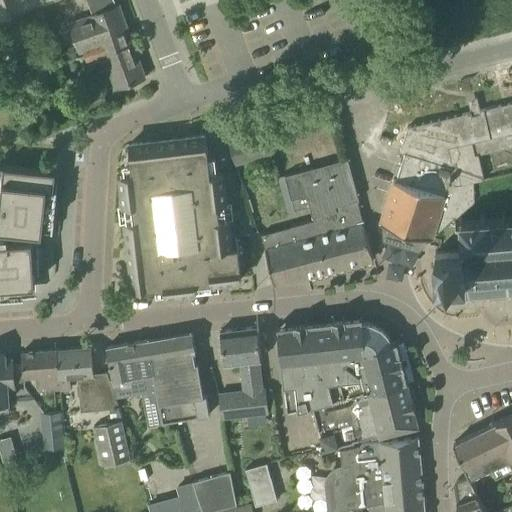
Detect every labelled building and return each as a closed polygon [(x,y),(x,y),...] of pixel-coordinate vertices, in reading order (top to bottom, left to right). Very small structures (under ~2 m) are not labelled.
[(0,0),(0,18),(50,0),(0,0)] [(465,0),(438,0),(426,4),(435,28),(471,15),(465,0)] [(133,42),(119,4),(90,15),(68,23),(79,53),(84,52),(81,45),(98,39),(105,37),(110,50),(133,42)] [(0,55),(6,78),(22,73),(26,72),(17,35),(0,38),(0,55)] [(110,50),(105,37),(98,39),(81,45),(84,52),(88,63),(105,57),(116,87),(145,76),(133,42),(110,50)] [(410,123),(404,145),(453,160),(457,146),(476,141),(477,143),(500,138),(500,136),(511,133),(511,80),(493,85),(493,87),(460,94),(460,92),(437,97),(438,99),(418,104),(412,123),(410,123)] [(76,112),(106,101),(102,89),(72,101),(76,112)] [(236,162),(273,150),(266,128),(228,140),(236,162)] [(210,173),(206,135),(129,144),(132,173),(122,174),(135,289),(164,285),(165,293),(197,289),(196,282),(204,282),(242,277),(236,233),(228,234),(221,172),(210,173)] [(483,180),(483,176),(405,152),(396,179),(393,178),(380,223),(384,224),(385,238),(419,249),(432,239),(434,230),(439,231),(473,202),(471,182),(483,180)] [(373,257),(357,200),(359,199),(348,157),(285,175),(295,210),(310,205),(313,216),(315,216),(316,219),(262,233),(266,248),(275,284),(306,275),(373,257)] [(0,209),(0,230),(2,230),(30,233),(43,234),(44,218),(51,218),(53,204),(46,203),(47,188),(54,189),(56,172),(4,168),(0,209)] [(511,216),(505,217),(505,212),(502,213),(502,217),(485,219),(484,214),(481,214),(482,219),(463,220),(463,216),(460,216),(460,221),(455,221),(456,224),(460,224),(462,249),(435,251),(436,258),(437,273),(437,281),(450,280),(451,294),(466,293),(466,296),(470,296),(469,292),(487,290),(488,294),(491,294),(491,290),(509,289),(509,293),(511,292),(511,290),(511,289),(511,288),(511,216)] [(30,233),(2,230),(1,243),(0,242),(0,286),(36,284),(32,240),(29,241),(30,233)] [(401,354),(397,341),(392,329),(387,323),(383,319),(365,313),(277,318),(282,365),(287,411),(312,405),(407,380),(404,367),(405,367),(404,364),(403,365),(401,357),(402,357),(402,354),(401,354)] [(263,388),(259,359),(261,359),(257,326),(220,330),(224,364),(240,362),(243,390),(219,393),(222,417),(269,411),(266,388),(263,388)] [(196,350),(193,334),(150,342),(149,339),(148,339),(159,403),(163,422),(210,414),(206,394),(204,394),(198,361),(196,362),(194,351),(196,350)] [(148,339),(107,346),(111,366),(113,379),(114,378),(131,375),(134,393),(143,392),(149,425),(163,422),(159,403),(148,339)] [(81,411),(110,408),(119,407),(107,371),(94,372),(91,345),(57,348),(60,388),(71,388),(69,376),(78,375),(81,411)] [(60,388),(57,348),(22,351),(24,376),(38,374),(39,382),(42,382),(42,390),(46,390),(47,398),(56,397),(55,389),(60,388)] [(5,359),(5,353),(0,352),(0,401),(10,401),(9,388),(15,387),(12,358),(5,359)] [(411,397),(407,380),(312,405),(324,448),(354,442),(419,425),(418,419),(415,409),(412,396),(411,397)] [(119,407),(110,408),(111,421),(122,419),(119,407)] [(61,410),(39,411),(40,447),(62,447),(61,410)] [(511,413),(453,443),(469,475),(470,476),(471,476),(492,467),(496,477),(511,468),(511,413)] [(131,458),(122,419),(111,421),(93,426),(102,465),(131,458)] [(337,511),(346,509),(361,506),(387,501),(424,497),(419,436),(361,442),(362,444),(340,449),(342,465),(343,474),(338,477),(335,483),(337,511)] [(256,505),(277,499),(267,462),(246,468),(256,505)] [(203,511),(204,511),(237,503),(230,470),(193,480),(203,511)] [(470,476),(469,475),(458,478),(455,480),(454,484),(457,502),(481,498),(471,476),(470,476)] [(203,511),(193,480),(176,485),(179,495),(183,511),(203,511)] [(425,511),(424,497),(387,501),(387,511),(425,511)] [(458,511),(487,511),(481,498),(457,502),(458,511)] [(253,511),(252,503),(216,511),(253,511)]
